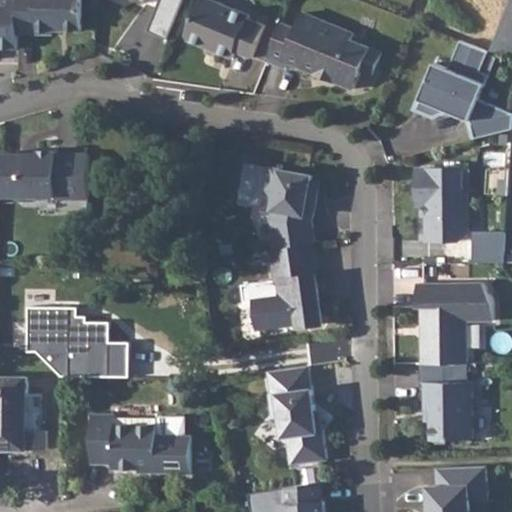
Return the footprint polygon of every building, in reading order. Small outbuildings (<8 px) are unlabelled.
[(19,30),(18,0),(0,0),(0,45),(18,45),(19,30)] [(82,0),(18,0),(19,30),(55,30),(55,26),(82,27),(82,0)] [(180,0),(148,0),(158,4),(147,32),(164,39),(180,0)] [(234,0),(200,0),(190,28),(191,33),(208,40),(209,37),(220,41),(219,44),(236,51),(239,44),(256,51),(269,18),(253,11),(254,8),(234,0)] [(358,28),(308,6),(301,22),(287,16),(271,53),(289,61),(294,50),(306,55),(309,62),(319,67),(326,64),(335,67),(337,74),(358,83),(365,64),(377,69),(386,47),(356,34),(358,28)] [(511,9),(500,49),(501,50),(511,49),(511,9)] [(453,62),(439,56),(420,102),(438,110),(449,105),(451,101),(459,105),(458,109),(472,115),(477,134),(511,125),(511,106),(483,94),(493,69),(485,65),(493,46),(465,34),(453,62)] [(90,195),(91,152),(57,152),(57,149),(37,149),(35,152),(0,151),(0,193),(15,194),(20,199),(37,199),(42,194),(56,194),(56,196),(90,195)] [(490,184),(510,185),(511,160),(493,158),(490,184)] [(462,160),(417,161),(417,197),(432,196),(432,206),(427,207),(427,233),(460,233),(468,225),(467,186),(460,186),(460,181),(462,181),(462,160)] [(313,169),(272,161),(269,182),(276,193),(272,213),(276,242),(313,236),(316,236),(313,214),(318,184),(311,182),(312,173),(313,169)] [(312,173),(311,182),(318,184),(320,175),(312,173)] [(300,320),(323,316),(313,236),(276,242),(273,242),(277,273),(242,277),(245,295),(255,294),(259,321),(300,316),(300,320)] [(485,277),(418,277),(419,301),(423,301),(423,320),(428,321),(428,328),(423,333),(423,357),(467,357),(468,357),(468,314),(495,314),(495,294),(485,277)] [(123,374),(121,343),(107,344),(106,324),(83,326),(82,319),(74,319),(73,306),(25,309),(28,352),(59,378),(123,374)] [(474,320),(475,345),(488,345),(487,320),(474,320)] [(432,404),(432,433),(473,433),(472,376),(467,375),(467,357),(423,357),(421,357),(422,382),(426,381),(426,405),(432,404)] [(286,430),(289,458),(325,453),(321,424),(316,425),(314,404),(308,359),(267,364),(270,387),(268,387),(271,408),(278,407),(281,430),(286,430)] [(0,448),(26,449),(27,394),(27,377),(0,376),(0,448)] [(27,394),(26,449),(47,449),(47,430),(41,430),(41,394),(27,394)] [(94,416),(92,464),(114,464),(114,469),(157,469),(157,473),(193,474),(194,436),(186,436),(187,418),(163,418),(159,421),(159,427),(117,427),(117,420),(117,417),(94,416)] [(489,466),(439,468),(440,485),(430,486),(431,511),(474,511),(474,501),(491,500),(489,466)] [(324,511),(323,481),(282,488),(283,511),(324,511)]
